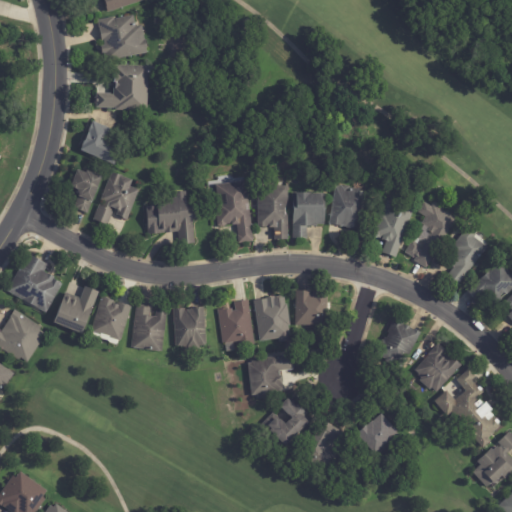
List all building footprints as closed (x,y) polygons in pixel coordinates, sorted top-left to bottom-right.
[(145,0),(146,1),(109,13),(105,0),(145,0)] [(102,52),(101,46),(106,45),(105,41),(103,42),(99,20),(115,17),(115,19),(134,16),(136,27),(143,26),(146,40),(147,40),(148,48),(147,48),(148,53),(107,61),(106,53),(103,54),(102,52)] [(155,76),(153,78),(148,78),(147,112),(116,111),(116,109),(97,109),(97,105),(95,104),(95,98),(97,98),(97,94),(112,95),(113,95),(114,88),(116,88),(116,84),(114,84),(114,67),(153,67),(155,69),(155,76)] [(113,131),(108,143),(123,150),(116,166),(82,151),(95,122),(113,130),(113,131)] [(85,214),(74,210),(79,198),(76,190),(71,189),(78,171),(87,174),(88,172),(103,178),(88,215),(85,214)] [(134,182),(131,187),(140,191),(128,222),(119,219),(119,217),(117,216),(119,211),(112,208),(111,210),(113,211),(112,213),(114,213),(108,227),(94,221),(100,206),(104,208),(105,203),(102,202),(113,173),(134,182)] [(242,203),(243,209),(246,208),(250,241),(235,243),(233,224),(228,225),(228,223),(214,224),(211,201),(215,200),(212,184),(242,180),(245,203),(242,203)] [(352,187),(352,189),(361,190),(360,198),(366,198),(362,230),(356,229),(356,230),(348,229),(348,228),(331,226),(336,186),(341,187),(342,186),(352,187)] [(286,209),(286,215),(289,215),(290,241),(275,241),(275,229),(271,229),(271,228),(259,228),(259,187),(289,187),(290,209),(286,209)] [(180,244),(179,233),(150,236),(147,208),(148,208),(148,207),(158,206),(158,201),(176,199),(176,194),(187,192),(188,203),(196,203),(198,220),(194,220),(197,244),(180,246),(180,244)] [(322,226),(318,226),(318,228),(307,228),(308,241),(294,241),(293,195),(327,195),(327,207),(325,207),(325,226),(322,226)] [(416,209),(397,259),(383,254),(388,242),(384,241),(384,239),(382,238),(382,239),(373,236),(386,201),(392,200),(416,209)] [(431,206),(433,208),(434,206),(457,220),(428,269),(415,262),(418,257),(417,256),(415,259),(406,253),(414,241),(422,246),(421,249),(422,250),(426,244),(421,241),(426,232),(431,235),(432,234),(429,232),(430,229),(423,225),(427,218),(419,213),(425,203),(431,206)] [(478,236),(476,238),(489,248),(460,287),(448,278),(456,269),(448,263),(457,253),(453,250),(470,227),(479,234),(478,236)] [(32,257),(45,264),(41,271),(51,277),(50,278),(59,283),(43,313),(3,291),(24,253),(32,257)] [(505,269),(511,275),(511,274),(511,292),(508,296),(506,293),(501,297),(504,300),(493,310),(485,302),(487,301),(485,299),(487,297),(485,295),(478,302),(468,292),(499,263),(503,263),(506,266),(505,269)] [(62,292),(77,297),(82,286),(95,291),(79,333),(50,322),(62,292)] [(320,329),(318,326),(297,326),(297,292),(311,292),(311,295),(314,295),(314,292),(322,292),(322,294),(328,294),(328,327),(327,329),(320,329)] [(115,305),(117,306),(118,303),(131,308),(121,341),(120,342),(110,339),(111,338),(101,335),(101,336),(93,334),(93,332),(92,332),(103,297),(107,299),(106,300),(114,302),(114,305),(115,305)] [(282,299),(285,298),(287,306),(288,306),(292,327),(290,327),(293,341),(281,343),(281,340),(261,343),(255,303),(267,301),(267,298),(276,297),(277,300),(282,299)] [(249,302),(256,347),(242,349),(241,342),(224,345),(219,311),(227,310),(227,312),(234,311),(234,313),(237,312),(236,303),(249,301),(249,302)] [(138,306),(152,307),(151,317),(156,318),(156,312),(167,313),(162,353),(132,349),(137,305),(138,306)] [(36,328),(43,333),(24,361),(18,356),(16,359),(0,348),(0,327),(7,317),(7,316),(12,308),(38,326),(36,328)] [(201,347),(200,348),(200,351),(187,352),(187,348),(177,349),(174,311),(186,310),(186,312),(192,312),(192,310),(205,309),(208,347),(201,347)] [(404,322),(406,322),(405,325),(422,334),(404,369),(377,355),(396,317),(404,322)] [(442,348),(449,354),(448,356),(451,359),(452,357),(463,367),(438,394),(433,389),(431,391),(421,382),(422,380),(419,376),(419,375),(416,372),(440,345),(442,348)] [(292,371),(281,373),(281,377),(283,377),(284,384),(283,384),(284,391),(283,392),(283,397),(258,400),(257,396),(252,397),(249,365),(252,364),(252,361),(293,356),(295,371),(292,371)] [(1,388),(0,391),(0,365),(11,373),(1,388)] [(475,377),(476,378),(472,382),(478,389),(479,388),(485,394),(477,400),(479,403),(480,402),(484,406),(486,404),(492,411),(490,413),(503,428),(496,434),(496,435),(494,437),(496,438),(492,442),(493,443),(485,450),(477,442),(474,441),(471,438),(471,434),(461,423),(458,423),(455,419),(455,417),(453,414),(448,418),(435,403),(448,392),(456,402),(467,393),(457,382),(470,371),(475,377)] [(296,406),(298,409),(300,406),(304,411),(305,410),(311,416),(310,418),(313,421),(310,423),(312,424),(288,449),(274,434),(270,438),(260,428),(269,419),(274,424),(279,420),(282,423),(283,422),(288,426),(294,420),(282,409),(290,401),(296,406)] [(394,427),(400,434),(391,442),(392,444),(377,457),(360,438),(384,416),(394,427)] [(339,430),(350,436),(344,446),(337,442),(336,445),(329,441),(326,446),(333,450),(331,452),(341,458),(331,475),(302,459),(323,421),(339,430)] [(511,452),(509,455),(511,458),(511,474),(506,480),(504,478),(496,486),(494,483),(488,489),(473,473),(481,466),(478,463),(492,450),(494,452),(499,447),(500,449),(501,447),(504,450),(504,449),(499,444),(510,433),(511,435),(511,434),(511,452)] [(47,499),(38,511),(11,511),(4,507),(4,508),(0,505),(0,494),(14,475),(17,478),(22,471),(49,490),(44,497),(47,499)] [(511,511),(501,511),(498,509),(511,495),(511,511)] [(46,511),(51,505),(55,507),(57,503),(69,511),(46,511)]
